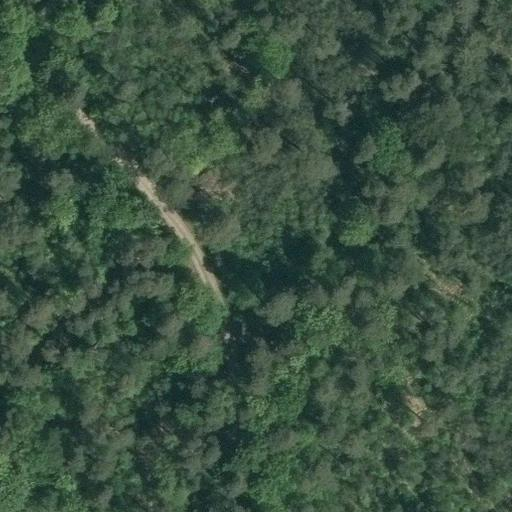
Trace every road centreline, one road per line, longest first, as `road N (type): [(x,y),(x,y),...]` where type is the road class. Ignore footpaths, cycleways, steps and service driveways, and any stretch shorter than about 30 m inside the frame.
road 1 (track): [(0,36),(85,114),(178,226),(215,291),(256,511)]
road 2 (track): [(478,0),(237,396)]
